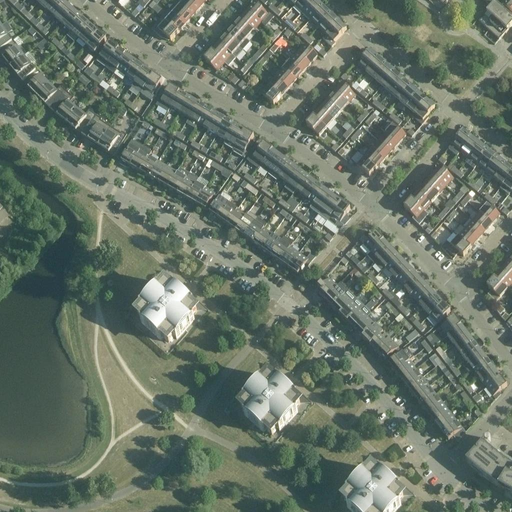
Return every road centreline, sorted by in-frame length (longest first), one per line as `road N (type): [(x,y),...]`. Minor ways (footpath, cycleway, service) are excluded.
road 1 (residential): [(440,472),(330,340),(233,257),(151,207),(80,177),(0,104)]
road 2 (residential): [(272,130),(361,26)]
road 3 (residential): [(377,211),(462,112)]
road 4 (residential): [(454,105),(368,202)]
road 5 (residential): [(272,130),(167,65)]
road 6 (residential): [(361,26),(454,105)]
road 7 (residential): [(368,202),(272,130)]
